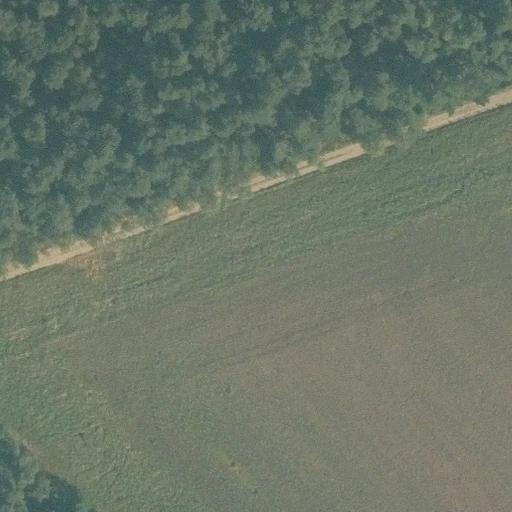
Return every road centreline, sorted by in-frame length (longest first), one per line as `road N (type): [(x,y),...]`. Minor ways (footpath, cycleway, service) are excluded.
road 1 (track): [(0,275),(511,98)]
road 2 (track): [(223,0),(346,156)]
